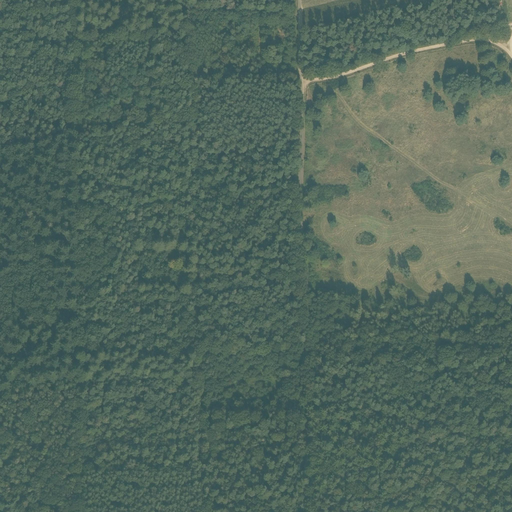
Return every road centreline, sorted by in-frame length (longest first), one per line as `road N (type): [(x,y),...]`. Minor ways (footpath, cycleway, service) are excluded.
road 1 (unclassified): [(305,511),(298,0)]
road 2 (track): [(73,0),(78,511)]
road 3 (track): [(200,511),(196,278)]
road 4 (track): [(196,278),(192,78)]
road 5 (track): [(492,37),(300,77)]
